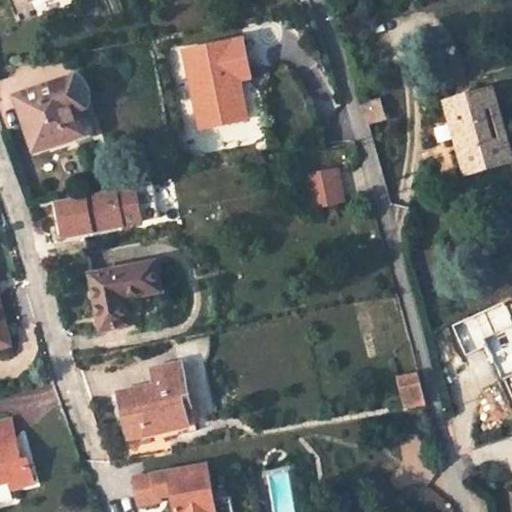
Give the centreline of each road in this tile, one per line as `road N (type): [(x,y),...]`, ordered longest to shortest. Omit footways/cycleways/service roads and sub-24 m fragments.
road 1 (residential): [(323,0),(467,511)]
road 2 (residential): [(0,152),(96,458)]
